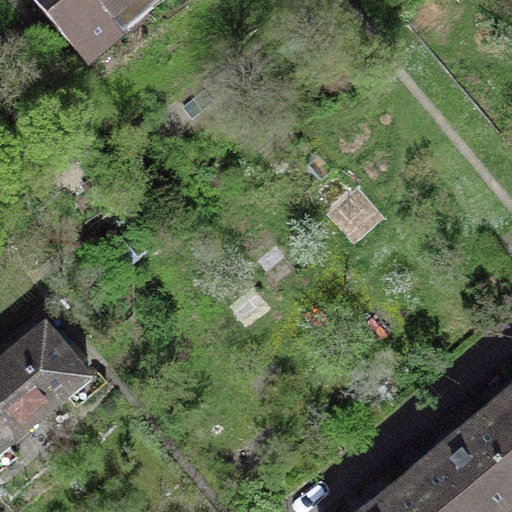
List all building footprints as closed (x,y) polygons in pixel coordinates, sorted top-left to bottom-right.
[(32,0),(87,63),(161,0),(32,0)] [(0,360),(0,377),(37,422),(89,378),(44,324),(0,360)] [(0,452),(37,422),(0,377),(0,452)] [(511,396),(490,415),(511,440),(511,396)] [(404,485),(426,511),(511,511),(511,440),(490,415),(404,485)] [(426,511),(404,485),(372,511),(426,511)]
